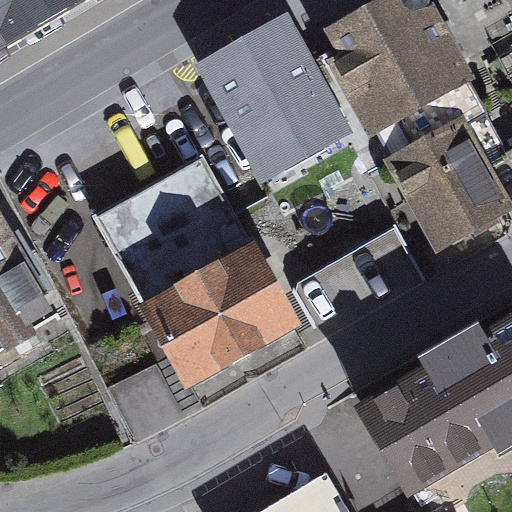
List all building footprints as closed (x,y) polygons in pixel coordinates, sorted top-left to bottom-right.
[(0,0),(0,40),(69,0),(0,0)] [(346,0),(319,16),(335,45),(325,50),(372,133),(376,130),(386,150),(464,107),(469,117),(489,106),(469,70),(475,67),(437,0),(346,0)] [(511,0),(444,0),(462,33),(511,6),(511,0)] [(287,6),(196,54),(262,178),(353,130),(287,6)] [(383,150),(438,248),(511,207),(511,192),(469,117),(464,107),(386,150),(383,150)] [(205,150),(94,210),(188,380),(304,316),(255,227),(249,231),(205,150)] [(0,342),(35,322),(22,300),(51,282),(0,196),(0,342)] [(426,352),(353,394),(408,490),(496,440),(498,445),(511,436),(511,303),(483,320),(477,309),(421,342),(426,352)] [(354,511),(328,465),(241,511),(354,511)]
